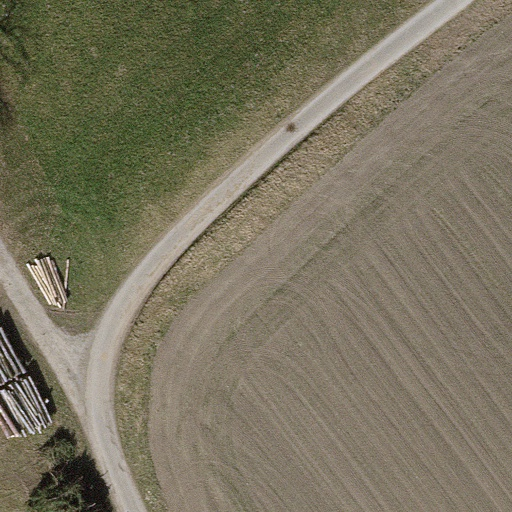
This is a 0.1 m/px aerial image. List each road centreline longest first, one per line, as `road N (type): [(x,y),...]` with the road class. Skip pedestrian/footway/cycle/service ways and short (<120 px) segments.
road 1 (track): [(135,511),(109,453),(102,376),(124,303),(174,242),(259,162),(457,0)]
road 2 (track): [(102,376),(64,357),(0,257)]
